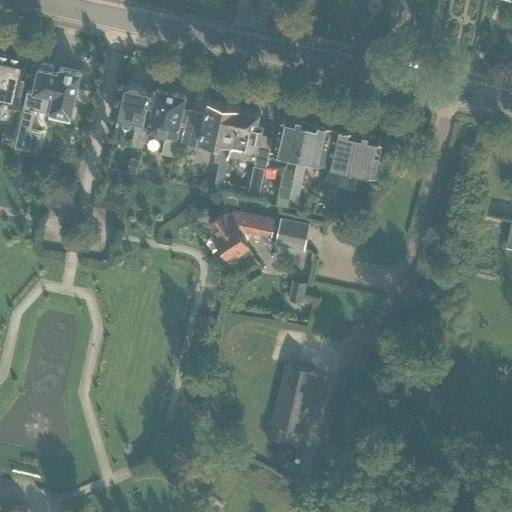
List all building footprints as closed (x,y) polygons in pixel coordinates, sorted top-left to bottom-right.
[(0,104),(18,108),(28,61),(0,54),(0,104)] [(43,64),(39,66),(37,76),(31,75),(28,89),(19,130),(16,148),(38,153),(43,132),(32,130),(37,106),(50,109),(50,110),(51,110),(49,117),(69,121),(70,114),(71,114),(81,72),(60,68),(59,71),(54,70),(54,69),(52,66),(43,64)] [(148,128),(156,89),(155,91),(142,89),(141,85),(132,83),(128,86),(126,85),(118,121),(137,125),(134,136),(132,146),(143,148),(145,139),(148,128)] [(77,88),(74,99),(88,103),(91,91),(77,88)] [(157,89),(156,89),(148,128),(166,132),(162,152),(173,154),(186,96),(177,94),(176,93),(157,89)] [(230,154),(240,108),(240,107),(209,100),(206,114),(189,110),(181,146),(199,150),(201,142),(219,146),(215,161),(220,162),(216,182),(224,184),(230,154)] [(260,112),(240,108),(230,154),(256,160),(254,166),(266,169),(273,137),(262,135),(264,123),(258,122),(260,112)] [(290,197),(306,122),(287,118),(280,122),(273,154),(290,157),(288,168),(285,167),(278,196),(289,199),(290,197)] [(314,124),(306,122),(290,197),(298,199),(303,177),(307,161),(323,165),(332,127),(314,123),(314,124)] [(347,186),(359,133),(354,132),(335,128),(326,165),(329,166),(326,180),(338,182),(334,203),(342,205),(347,186)] [(378,137),(359,133),(347,186),(355,188),(359,172),(374,176),(382,143),(378,137)] [(388,145),(382,167),(394,170),(399,148),(388,145)] [(139,161),(131,159),(128,170),(137,172),(139,161)] [(227,204),(238,205),(237,197),(226,195),(227,204)] [(334,203),(331,214),(340,215),(342,205),(334,203)] [(230,214),(227,210),(210,221),(218,234),(215,236),(229,257),(247,245),(240,235),(246,231),(270,236),(273,218),(236,210),(230,214)] [(311,224),(281,217),(276,244),(305,251),(311,224)] [(302,304),(306,284),(293,281),(289,301),(302,304)] [(315,370),(286,363),(275,422),(301,429),(315,370)]
